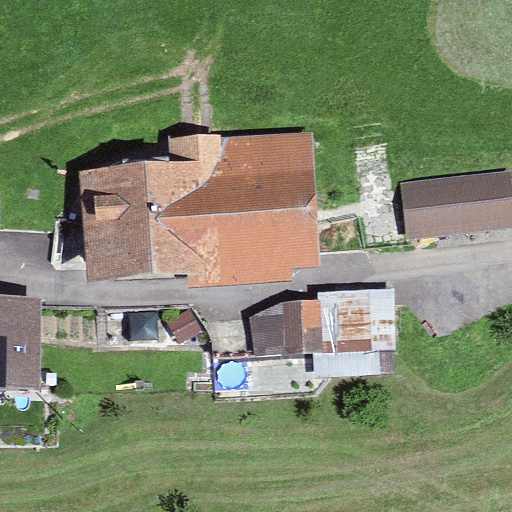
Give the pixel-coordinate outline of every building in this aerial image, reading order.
[(71,115),(107,102),(97,72),(61,85),(71,115)] [(327,263),(318,129),(173,138),(175,161),(86,167),(94,278),(196,272),(197,285),(299,278),(298,265),(327,263)] [(511,224),(511,177),(511,169),(402,183),(409,238),(511,224)] [(401,348),(398,285),(320,288),(320,296),(287,298),(252,316),(253,327),(264,353),(316,351),(317,375),(391,372),(390,348),(401,348)] [(0,385),(46,385),(45,294),(0,294),(0,385)] [(182,343),(203,330),(190,309),(169,321),(182,343)]
